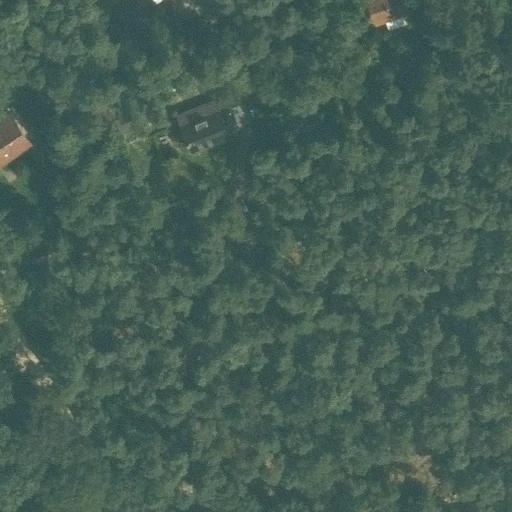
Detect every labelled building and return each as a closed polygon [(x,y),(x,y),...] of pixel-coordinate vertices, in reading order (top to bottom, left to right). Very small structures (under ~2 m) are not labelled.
[(365,0),(374,23),(408,12),(403,0),(365,0)] [(157,55),(177,31),(166,22),(146,45),(157,55)] [(106,79),(117,68),(104,55),(93,66),(106,79)] [(219,110),(214,98),(177,113),(191,149),(229,134),(227,129),(249,120),(242,101),(219,110)] [(113,118),(120,132),(150,118),(143,103),(113,118)] [(19,143),(12,133),(21,127),(10,111),(0,117),(0,146),(4,153),(19,143)]
